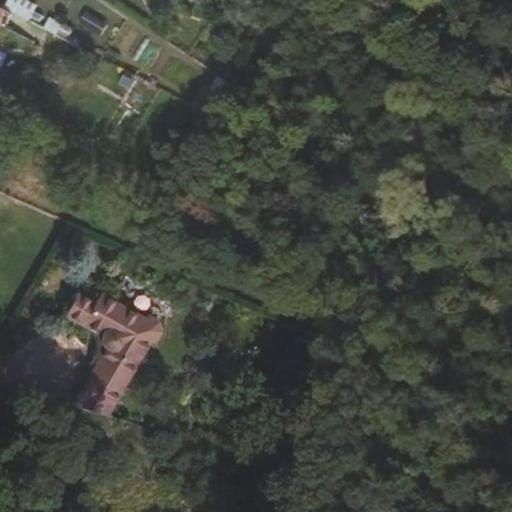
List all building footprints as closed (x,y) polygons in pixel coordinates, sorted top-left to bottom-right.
[(26,0),(8,0),(5,6),(29,19),(36,5),(26,0)] [(83,10),(78,20),(98,32),(103,23),(83,10)] [(46,28),(66,39),(70,31),(61,26),(61,27),(49,21),(46,28)] [(61,26),(70,31),(72,27),(63,23),(61,26)] [(212,90),(225,100),(237,87),(221,76),(212,90)] [(192,108),(209,117),(225,100),(212,90),(206,86),(192,108)] [(74,299),(62,320),(99,340),(98,347),(103,353),(72,408),(107,418),(147,347),(153,345),(158,336),(155,326),(146,321),(140,322),(97,299),(92,309),(74,299)]
